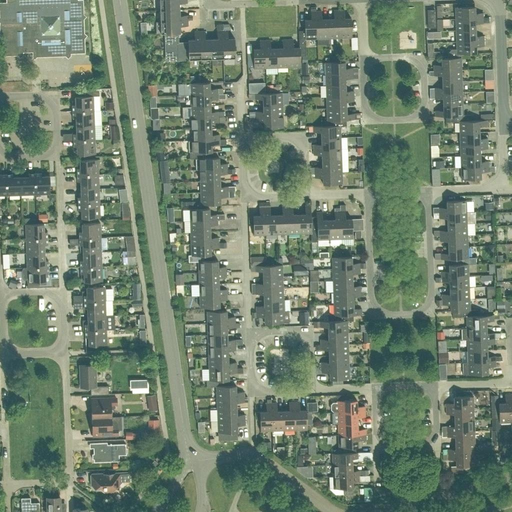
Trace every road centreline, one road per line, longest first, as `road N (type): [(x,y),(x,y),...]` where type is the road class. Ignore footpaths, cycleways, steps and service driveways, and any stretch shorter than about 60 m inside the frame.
road 1 (tertiary): [(187,447),(120,0)]
road 2 (residential): [(428,190),(431,302),(421,313),(381,315),(370,303),(368,196)]
road 3 (residential): [(7,482),(69,480),(59,347)]
road 4 (residential): [(363,57),(370,115),(408,119),(424,101),(423,73),(412,59),(391,56)]
road 5 (residential): [(57,298),(57,157)]
road 6 (residential): [(379,511),(511,478)]
road 7 (residential): [(247,331),(243,197)]
road 8 (residential): [(502,128),(499,0)]
